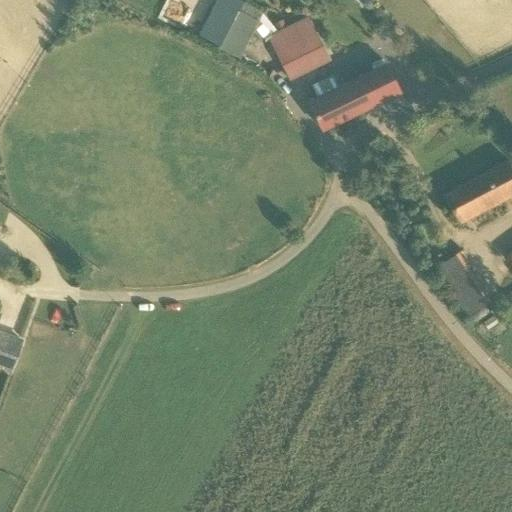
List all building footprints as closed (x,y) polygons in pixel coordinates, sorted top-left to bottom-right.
[(221,0),(203,36),(220,45),(242,2),(238,0),(221,0)] [(329,59),(309,19),(269,39),(289,80),(329,59)] [(358,78),(372,106),(400,92),(387,65),(358,78)] [(372,106),(358,78),(309,102),(323,130),(372,106)] [(444,197),(460,222),(511,195),(511,166),(509,162),(444,197)] [(463,250),(438,260),(461,315),(486,304),(463,250)] [(0,318),(1,317),(0,316),(0,366),(11,370),(16,356),(21,341),(0,333),(0,318)]
